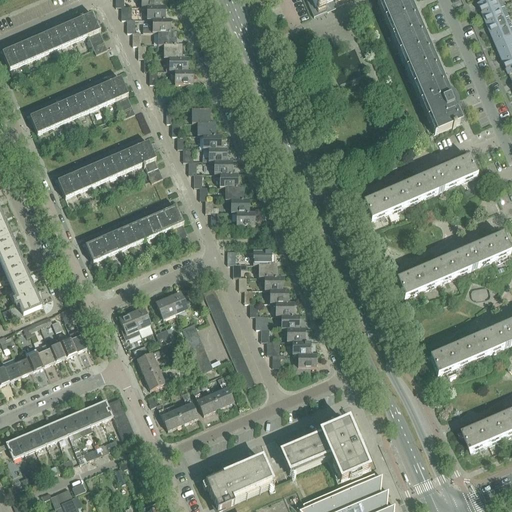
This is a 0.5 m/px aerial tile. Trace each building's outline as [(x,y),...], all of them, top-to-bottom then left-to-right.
[(141,0),(141,10),(147,10),(147,9),(160,9),(159,0),(141,0)] [(305,0),(314,19),(320,17),(327,13),(327,11),(334,8),(334,10),(348,4),(346,0),(305,0)] [(457,114),(457,113),(458,111),(458,110),(458,108),(458,107),(458,106),(457,104),(457,103),(456,102),(455,100),(455,99),(454,98),(453,97),(451,96),(450,95),(449,95),(408,0),(386,0),(380,3),(437,136),(452,129),(452,131),(456,129),(455,128),(462,125),(457,114)] [(479,0),(478,1),(477,1),(479,7),(484,17),(500,10),(505,8),(501,0),(479,0)] [(505,8),(484,17),(488,27),(509,18),(505,8)] [(121,10),(121,22),(127,22),(129,22),(129,9),(124,9),(122,9),(122,10),(121,10)] [(160,9),(147,9),(147,10),(147,23),(152,23),(153,23),(153,22),(165,22),(165,9),(160,9)] [(72,26),(72,25),(62,29),(63,30),(46,37),(46,36),(37,40),(37,41),(21,48),(20,47),(11,51),(11,52),(3,56),(10,73),(22,67),(23,70),(26,69),(25,66),(48,56),(49,59),(52,58),(50,55),(74,45),(75,48),(77,47),(76,44),(89,39),(97,57),(108,52),(100,34),(101,34),(93,16),(80,22),(72,26)] [(492,37),(511,28),(511,24),(509,18),(488,27),(492,37)] [(150,29),(143,29),(143,36),(153,35),(158,35),(171,35),(171,22),(165,22),(153,22),(153,23),(152,23),(150,29)] [(511,28),(492,37),(497,47),(511,40),(511,28)] [(171,35),(158,35),(158,48),(164,48),(176,48),(176,35),(171,35)] [(511,51),(511,40),(497,47),(501,56),(511,51)] [(176,48),(164,48),(164,61),(169,61),(182,61),(182,48),(176,48)] [(511,51),(501,56),(505,66),(511,63),(511,51)] [(182,61),(169,61),(169,74),(175,74),(188,74),(188,61),(182,61)] [(188,74),(175,74),(175,87),(193,87),(193,74),(188,74)] [(104,108),(116,103),(124,121),(136,116),(128,98),(129,98),(124,87),(121,81),(108,86),(108,87),(100,90),(100,89),(90,93),(91,94),(74,101),(74,100),(65,104),(65,105),(48,112),(48,111),(39,115),(39,116),(30,120),(38,137),(50,132),(51,134),(53,133),(52,130),(75,121),(77,123),(78,123),(79,122),(78,120),(101,109),(103,112),(105,111),(104,108)] [(210,112),(192,113),(192,126),(197,126),(210,126),(210,125),(210,112)] [(210,126),(197,126),(197,139),(203,139),(203,138),(216,139),(216,138),(216,125),(210,125),(210,126)] [(216,139),(203,138),(203,139),(203,152),(209,152),(209,151),(221,151),(221,138),(216,138),(216,139)] [(118,158),(110,162),(102,165),(101,164),(97,166),(92,168),(93,169),(76,176),(76,175),(71,177),(67,179),(67,180),(58,184),(65,201),(77,196),(79,198),(81,197),(80,195),(103,185),(104,187),(106,187),(107,186),(106,184),(129,174),(130,176),(132,175),(131,173),(143,168),(144,170),(145,170),(152,185),(163,180),(155,163),(156,162),(152,151),(149,145),(135,151),(136,151),(128,154),(127,153),(118,157),(118,158)] [(203,159),(203,164),(209,164),(209,165),(214,164),(227,164),(227,151),(221,151),(209,151),(209,152),(209,159),(203,159)] [(363,206),(371,224),(477,178),(469,160),(363,206)] [(189,164),(189,177),(194,177),(197,177),(197,164),(191,164),(189,164)] [(227,164),(214,164),(214,177),(220,177),(232,177),(232,164),(227,164)] [(232,177),(220,177),(220,190),(225,190),(238,190),(238,177),(232,177)] [(238,190),(225,190),(225,203),(231,203),(244,203),(244,190),(238,190)] [(244,203),(231,203),(231,216),(237,216),(249,216),(249,203),(244,203)] [(183,227),(184,226),(179,216),(177,209),(171,211),(163,215),(156,219),(155,217),(146,221),(146,222),(130,230),(129,228),(120,232),(121,234),(104,241),(104,240),(94,244),(95,245),(86,248),(93,265),(172,232),(174,236),(180,249),(191,245),(183,227)] [(44,309),(37,294),(34,295),(0,216),(0,262),(13,294),(11,295),(16,309),(10,311),(15,322),(44,309)] [(249,216),(237,216),(237,229),(255,229),(255,216),(249,216)] [(503,238),(396,283),(404,302),(510,256),(503,238)] [(272,254),(253,254),(253,268),(259,267),(272,267),(272,262),(275,262),(275,255),(272,255),(272,254)] [(272,267),(259,267),(259,280),(264,280),(277,280),(277,267),(272,267)] [(277,280),(264,280),(264,293),(270,293),(283,293),(283,280),(277,280)] [(472,285),(473,295),(490,292),(488,282),(472,285)] [(203,295),(206,301),(217,296),(214,291),(203,295)] [(458,291),(450,294),(452,299),(455,298),(460,296),(458,291)] [(283,293),(270,293),(270,306),(276,306),(288,306),(288,293),(283,293)] [(168,300),(176,317),(188,312),(181,295),(168,300)] [(206,301),(208,306),(219,301),(217,296),(206,301)] [(176,317),(168,300),(156,305),(164,322),(176,317)] [(208,306),(210,311),(221,306),(219,301),(208,306)] [(288,306),(276,306),(276,319),(281,319),(294,319),(294,318),(294,305),(288,306)] [(210,311),(212,316),(223,311),(221,306),(210,311)] [(72,310),(61,315),(64,320),(74,316),(72,310)] [(9,311),(2,315),(6,323),(13,320),(9,311)] [(132,316),(139,333),(151,328),(144,311),(132,316)] [(212,316),(214,321),(225,316),(223,311),(212,316)] [(132,316),(120,321),(123,330),(126,336),(123,337),(126,343),(141,337),(139,333),(132,316)] [(214,321),(217,326),(227,321),(225,316),(214,321)] [(294,319),(281,319),(281,332),(287,332),(287,331),(299,332),(299,331),(299,318),(294,318),(294,319)] [(49,320),(38,324),(40,330),(52,325),(49,320)] [(217,326),(219,331),(230,326),(227,321),(217,326)] [(38,324),(27,329),(28,333),(29,335),(40,330),(38,324)] [(58,324),(52,326),(56,335),(62,332),(58,324)] [(511,325),(430,360),(437,378),(511,346),(511,325)] [(219,331),(221,336),(232,331),(230,326),(219,331)] [(187,343),(199,338),(194,327),(183,332),(187,343)] [(221,336),(223,341),(234,336),(232,331),(221,336)] [(299,332),(287,331),(287,332),(287,345),(292,345),(292,344),(305,344),(305,331),(299,331),(299,332)] [(78,355),(89,350),(81,332),(69,337),(70,339),(78,355)] [(162,334),(166,345),(172,343),(167,332),(162,334)] [(166,345),(162,334),(156,336),(161,348),(166,345)] [(223,341),(225,346),(236,341),(234,336),(223,341)] [(201,343),(199,338),(187,343),(190,348),(201,343)] [(67,344),(61,347),(67,360),(78,355),(72,342),(70,339),(65,341),(67,344)] [(227,351),(238,346),(236,341),(225,346),(227,351)] [(67,360),(59,342),(47,347),(55,365),(67,360)] [(204,348),(201,343),(190,348),(192,353),(204,348)] [(305,344),(292,344),(292,345),(292,358),(298,358),(298,357),(311,357),(311,344),(305,344)] [(227,351),(230,356),(240,351),(238,346),(227,351)] [(44,354),(39,356),(44,370),(55,365),(47,347),(42,349),(44,354)] [(134,353),(136,359),(147,354),(145,348),(134,353)] [(206,354),(204,348),(192,353),(194,359),(206,354)] [(44,370),(38,356),(36,351),(25,356),(27,361),(33,374),(44,370)] [(230,356),(232,361),(242,356),(240,351),(230,356)] [(144,378),(159,371),(155,361),(160,358),(158,354),(138,363),(144,378)] [(208,359),(206,354),(194,359),(197,364),(208,359)] [(232,361),(234,366),(245,361),(242,356),(232,361)] [(311,357),(298,357),(298,358),(298,370),(316,371),(316,357),(311,357)] [(211,365),(208,359),(197,364),(199,370),(211,365)] [(14,361),(3,366),(5,371),(11,384),(22,379),(16,366),(14,361)] [(33,374),(27,361),(16,366),(22,379),(33,374)] [(234,366),(236,371),(247,366),(245,361),(234,366)] [(213,370),(211,365),(199,370),(202,375),(213,370)] [(236,371),(238,376),(249,371),(247,366),(236,371)] [(0,388),(11,384),(5,371),(0,372),(0,388)] [(151,393),(160,389),(171,384),(169,380),(164,382),(159,371),(144,378),(151,393)] [(238,376),(240,381),(251,376),(249,371),(238,376)] [(240,381),(242,386),(253,381),(251,376),(240,381)] [(242,386),(245,391),(256,386),(253,381),(242,386)] [(221,387),(223,392),(213,397),(219,412),(234,405),(225,385),(221,387)] [(219,412),(213,397),(202,402),(200,396),(195,398),(204,419),(219,412)] [(153,398),(147,401),(150,407),(151,410),(157,408),(153,398)] [(185,402),(187,408),(177,412),(183,427),(198,421),(190,400),(185,402)] [(96,408),(102,424),(113,420),(112,416),(123,411),(119,401),(108,406),(107,403),(96,408)] [(164,411),(159,413),(162,419),(168,434),(183,427),(177,412),(175,407),(164,411)] [(102,424),(96,408),(85,413),(91,429),(102,424)] [(126,417),(124,411),(123,411),(112,416),(113,420),(114,422),(126,417)] [(73,417),(80,434),(91,429),(85,413),(73,417)] [(511,416),(463,438),(471,455),(511,437),(511,416)] [(73,437),(80,434),(73,417),(62,422),(69,438),(71,443),(75,441),(73,437)] [(114,422),(117,428),(129,423),(126,417),(114,422)] [(69,438),(62,422),(51,427),(58,443),(69,438)] [(117,428),(120,434),(131,429),(129,423),(117,428)] [(321,439),(308,444),(281,456),(289,475),(329,458),(341,485),(368,473),(361,455),(364,454),(359,443),(356,444),(348,426),(320,438),(321,439)] [(58,443),(51,427),(40,431),(47,448),(58,443)] [(120,434),(122,441),(134,436),(131,429),(120,434)] [(40,431),(29,436),(36,452),(47,448),(40,431)] [(36,452),(29,436),(18,441),(25,457),(36,452)] [(134,436),(122,441),(125,447),(137,442),(134,436)] [(14,462),(25,457),(18,441),(7,446),(14,462)] [(142,464),(140,458),(128,463),(131,469),(142,464)] [(205,486),(214,506),(216,511),(221,511),(234,506),(232,501),(272,485),(262,462),(225,477),(223,478),(205,486)] [(121,471),(115,473),(120,487),(126,485),(121,471)] [(23,483),(25,488),(26,490),(36,485),(31,473),(25,475),(27,481),(23,483)] [(374,476),(303,507),(304,509),(301,511),(394,511),(394,508),(388,508),(387,507),(388,493),(388,494),(381,493),(381,492),(382,479),(381,479),(375,478),(374,476)] [(146,477),(140,479),(143,486),(149,484),(146,477)] [(86,493),(83,486),(73,491),(76,498),(86,493)] [(69,492),(62,495),(66,504),(73,502),(69,492)] [(62,495),(57,497),(61,507),(62,506),(63,511),(78,511),(74,501),(66,504),(62,495)] [(56,498),(51,500),(56,511),(61,509),(56,498)] [(19,505),(13,507),(13,508),(14,511),(16,511),(26,508),(24,505),(23,503),(19,505)]
